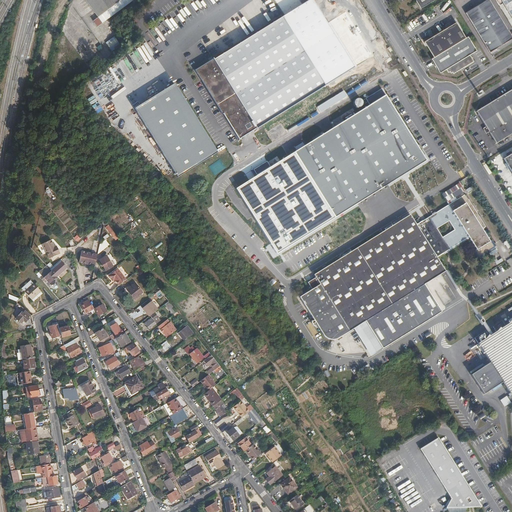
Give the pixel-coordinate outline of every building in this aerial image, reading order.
[(84,0),(98,17),(95,19),(100,25),(133,0),(84,0)] [(406,17),(417,10),(410,0),(409,0),(400,6),(406,17)] [(486,0),(466,13),(490,52),(496,48),(511,38),(511,36),(489,0),(486,0)] [(511,0),(501,0),(503,3),(511,17),(511,0)] [(511,17),(503,3),(501,4),(510,19),(511,17)] [(282,17),(196,71),(239,140),(325,86),(282,17)] [(450,26),(441,31),(428,39),(424,41),(427,46),(434,57),(432,58),(440,72),(446,69),(448,72),(450,71),(451,73),(452,72),(453,74),(473,61),(470,55),(477,50),(468,36),(465,38),(456,22),(450,26)] [(174,84),(134,108),(178,178),(218,153),(174,84)] [(426,160),(381,88),(362,100),(361,99),(360,99),(359,98),(358,98),(356,98),(355,99),(354,100),(354,102),(354,103),(354,104),(354,105),(355,105),(355,106),(356,106),(357,107),(358,107),(359,107),(360,107),(361,106),(362,105),(362,104),(363,104),(368,101),(370,105),(294,152),(300,163),(305,170),(334,218),(426,160)] [(511,89),(477,111),(486,127),(489,132),(496,143),(511,133),(511,89)] [(511,172),(511,153),(503,159),(511,172)] [(297,165),(302,172),(305,170),(300,163),(297,165)] [(468,199),(465,194),(453,202),(423,221),(416,225),(437,257),(469,237),(476,250),(473,252),(477,259),(479,258),(480,259),(486,255),(485,254),(489,252),(489,253),(496,249),(495,248),(496,247),(492,240),(491,241),(489,238),(490,237),(486,231),(485,232),(483,229),(485,228),(468,200),(468,199)] [(437,257),(416,225),(410,215),(314,274),(315,277),(308,282),(312,289),(308,292),(312,298),(314,299),(319,307),(319,309),(321,312),(323,313),(328,321),(327,323),(335,335),(336,336),(338,337),(339,337),(365,321),(382,348),(400,338),(400,336),(408,330),(411,331),(413,329),(414,327),(422,322),(425,323),(442,312),(424,284),(445,271),(437,257)] [(118,238),(108,225),(105,227),(116,240),(118,238)] [(59,254),(52,239),(41,245),(48,259),(59,254)] [(104,241),(99,244),(97,253),(98,254),(109,245),(105,240),(104,241)] [(79,262),(95,266),(97,255),(81,251),(79,262)] [(107,256),(99,260),(105,271),(113,266),(107,256)] [(60,260),(50,270),(51,271),(61,261),(60,260)] [(44,278),(45,280),(49,284),(51,285),(52,285),(54,284),(55,283),(55,282),(55,281),(54,280),(67,268),(61,261),(51,271),(43,278),(44,278)] [(51,271),(50,270),(47,267),(42,271),(41,270),(39,272),(42,276),(40,278),(41,280),(43,278),(51,271)] [(115,282),(118,285),(126,279),(118,269),(108,276),(112,281),(113,281),(114,280),(115,282)] [(25,292),(34,284),(31,280),(22,289),(25,292)] [(41,291),(34,283),(34,284),(25,292),(32,300),(41,292),(41,291)] [(135,283),(130,288),(127,290),(131,295),(135,300),(139,297),(138,295),(142,292),(135,283)] [(41,292),(32,300),(33,302),(42,294),(41,292)] [(88,300),(85,302),(85,303),(81,305),(83,309),(82,309),(85,314),(94,309),(88,300)] [(142,308),(149,316),(158,309),(151,301),(142,308)] [(177,312),(168,301),(164,304),(173,315),(177,312)] [(98,316),(103,313),(107,311),(102,304),(94,309),(98,316)] [(16,322),(19,325),(21,323),(23,325),(29,319),(28,318),(30,315),(25,310),(22,313),(22,312),(16,319),(18,320),(16,322)] [(151,318),(144,323),(149,329),(160,320),(154,312),(150,316),(151,318)] [(167,319),(158,326),(160,330),(162,333),(163,333),(167,337),(176,330),(170,322),(167,319)] [(511,321),(506,325),(502,320),(474,338),(490,362),(470,374),(483,394),(503,382),(510,393),(508,394),(509,396),(507,397),(511,402),(511,401),(511,321)] [(59,328),(57,322),(52,324),(52,326),(49,327),(52,338),(61,336),(59,328)] [(177,333),(184,341),(193,333),(187,325),(177,333)] [(61,336),(62,338),(71,335),(68,326),(59,328),(61,336)] [(103,329),(95,333),(100,341),(107,337),(103,329)] [(124,332),(115,337),(122,347),(130,342),(124,332)] [(165,339),(159,344),(165,352),(171,347),(165,339)] [(64,345),(63,346),(66,350),(67,349),(72,358),(81,353),(74,340),(64,345)] [(109,341),(107,342),(107,343),(106,343),(107,345),(99,348),(100,352),(102,352),(103,356),(110,353),(111,354),(114,352),(112,346),(109,341)] [(133,343),(126,347),(123,349),(125,354),(129,352),(131,354),(132,356),(133,356),(134,356),(140,352),(139,351),(133,343)] [(22,359),(22,360),(33,358),(31,344),(20,346),(20,349),(21,352),(18,353),(17,353),(18,360),(22,359)] [(188,346),(184,349),(187,354),(194,349),(192,346),(190,348),(188,346)] [(197,349),(189,354),(196,363),(204,358),(197,349)] [(206,359),(199,364),(200,365),(204,362),(207,366),(209,365),(210,367),(211,366),(213,367),(206,372),(208,375),(212,372),(214,370),(220,366),(211,355),(206,359)] [(115,356),(105,362),(110,369),(119,364),(115,356)] [(138,356),(129,361),(135,371),(144,366),(142,362),(143,361),(141,357),(140,358),(138,356)] [(76,366),(73,367),(77,374),(88,368),(87,367),(82,357),(75,361),(76,362),(74,362),(76,366)] [(33,358),(22,360),(24,369),(35,367),(34,358),(33,358)] [(127,366),(116,372),(121,381),(122,379),(124,378),(123,376),(130,372),(127,366)] [(19,373),(21,384),(21,385),(31,383),(30,378),(29,376),(31,375),(30,371),(19,373)] [(131,394),(136,391),(142,388),(134,375),(124,381),(126,385),(131,394)] [(216,385),(208,375),(200,381),(208,391),(212,388),(216,385)] [(90,381),(81,386),(87,397),(89,395),(90,397),(93,395),(93,393),(96,391),(90,381)] [(153,389),(156,394),(166,389),(168,387),(169,387),(168,385),(165,387),(162,382),(157,385),(158,387),(153,389)] [(39,396),(37,385),(25,387),(27,398),(30,397),(39,396)] [(137,393),(136,391),(131,394),(126,385),(124,386),(130,397),(137,393)] [(78,398),(76,388),(63,389),(64,397),(69,396),(70,399),(78,398)] [(210,402),(213,406),(221,400),(212,388),(208,391),(203,394),(210,402)] [(237,388),(229,393),(231,396),(234,393),(238,398),(242,395),(237,388)] [(156,394),(152,396),(155,401),(159,399),(159,400),(162,399),(165,404),(166,403),(172,400),(168,393),(166,389),(156,394)] [(203,394),(201,396),(208,404),(210,402),(203,394)] [(166,403),(172,414),(182,409),(175,398),(172,400),(166,403)] [(34,412),(42,410),(41,403),(41,401),(40,400),(39,399),(32,400),(34,412)] [(89,400),(81,405),(82,407),(84,406),(85,408),(91,405),(89,400)] [(217,414),(220,417),(229,410),(228,408),(225,410),(224,409),(222,406),(224,404),(221,400),(213,406),(217,412),(218,413),(217,414)] [(249,412),(241,401),(233,407),(242,417),(247,413),(249,412)] [(96,407),(88,410),(91,420),(103,415),(104,415),(99,403),(95,405),(96,407)] [(134,422),(141,417),(145,416),(142,410),(139,412),(137,409),(126,415),(128,420),(131,418),(134,422)] [(182,409),(173,414),(177,423),(187,417),(184,412),(182,409)] [(262,420),(253,409),(249,412),(247,413),(256,425),(259,423),(262,420)] [(32,412),(23,414),(26,429),(35,427),(32,412)] [(71,429),(79,424),(72,412),(67,415),(69,417),(65,419),(71,429)] [(134,422),(132,423),(137,432),(147,426),(141,417),(134,422)] [(237,426),(234,428),(239,435),(242,433),(237,426)] [(38,438),(36,427),(35,427),(26,429),(23,429),(25,440),(27,440),(27,443),(37,441),(36,438),(38,438)] [(165,433),(171,443),(176,441),(176,440),(175,439),(180,435),(179,432),(180,431),(177,427),(171,430),(165,433)] [(239,435),(234,428),(233,427),(226,433),(233,441),(239,435)] [(188,434),(185,436),(189,442),(201,435),(198,429),(188,434)] [(89,431),(87,433),(88,435),(84,437),(84,436),(82,437),(83,438),(82,438),(86,446),(93,442),(91,440),(94,439),(91,434),(92,434),(92,435),(93,436),(94,436),(93,431),(92,430),(90,432),(89,431)] [(237,443),(244,451),(245,450),(252,445),(248,440),(245,437),(237,443)] [(481,507),(438,438),(420,449),(451,499),(447,508),(449,511),(465,511),(467,507),(481,507)] [(40,453),(37,441),(27,443),(25,443),(27,450),(22,450),(23,456),(40,453)] [(147,441),(139,446),(141,450),(140,451),(142,456),(156,447),(152,441),(148,443),(147,441)] [(245,450),(252,460),(261,454),(253,444),(252,445),(245,450)] [(94,450),(93,448),(92,447),(88,449),(90,454),(89,454),(92,459),(100,455),(98,452),(102,449),(100,446),(95,449),(94,450)] [(264,452),(258,456),(261,459),(265,456),(269,462),(270,461),(272,463),(281,455),(275,446),(265,453),(264,452)] [(182,447),(177,450),(176,451),(180,458),(183,456),(190,453),(186,447),(183,449),(182,447)] [(165,467),(169,474),(173,471),(175,470),(171,464),(172,463),(165,451),(156,456),(163,468),(165,467)] [(217,451),(205,457),(212,470),(216,467),(217,469),(224,465),(220,459),(221,458),(217,451)] [(109,453),(101,457),(104,463),(103,463),(104,465),(105,466),(109,464),(109,463),(113,461),(112,460),(113,459),(109,453)] [(49,455),(39,456),(40,464),(50,462),(49,455)] [(195,459),(184,465),(186,470),(198,464),(195,459)] [(124,470),(123,466),(122,464),(120,461),(112,464),(113,466),(110,468),(111,472),(114,470),(115,473),(124,470)] [(51,468),(50,464),(41,466),(42,473),(43,478),(52,476),(51,471),(51,468)] [(188,473),(190,476),(193,483),(205,476),(199,466),(188,473)] [(269,477),(273,482),(283,475),(276,466),(266,473),(269,477)] [(81,467),(73,472),(77,480),(86,476),(81,467)] [(15,470),(10,471),(13,483),(20,482),(17,470),(15,470)] [(100,474),(99,470),(93,474),(93,475),(96,483),(94,483),(95,487),(96,486),(103,483),(101,477),(100,474)] [(124,471),(114,476),(115,478),(116,477),(120,484),(123,482),(125,481),(129,479),(124,471)] [(169,474),(168,474),(172,482),(177,479),(173,471),(169,474)] [(58,485),(56,476),(52,476),(43,478),(42,478),(43,486),(49,485),(49,486),(58,485)] [(183,491),(195,485),(193,483),(190,476),(178,482),(183,491)] [(290,477),(281,484),(288,494),(297,487),(290,477)] [(163,481),(169,491),(175,488),(169,478),(163,481)] [(82,480),(76,484),(79,490),(84,487),(85,486),(86,486),(82,480)] [(137,494),(130,481),(120,487),(128,499),(137,494)] [(105,490),(103,483),(96,486),(100,493),(105,490)] [(60,497),(59,488),(43,490),(45,500),(60,497)] [(175,500),(181,497),(177,490),(167,495),(169,499),(173,496),(175,500)] [(297,495),(289,501),(292,504),(296,510),(304,504),(297,495)] [(86,496),(77,501),(80,505),(78,506),(80,509),(90,503),(86,496)] [(26,506),(27,506),(25,499),(16,500),(18,507),(26,506)] [(224,502),(225,511),(234,511),(232,500),(224,502)] [(99,511),(94,502),(85,507),(86,511),(87,511),(99,511)] [(208,507),(206,508),(208,511),(210,511),(215,511),(219,510),(215,502),(207,507),(208,507)]
